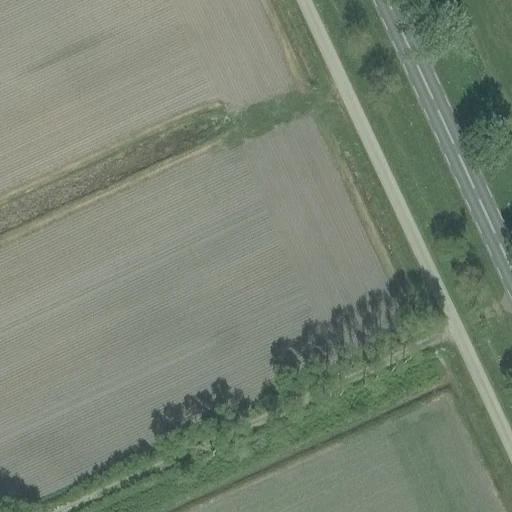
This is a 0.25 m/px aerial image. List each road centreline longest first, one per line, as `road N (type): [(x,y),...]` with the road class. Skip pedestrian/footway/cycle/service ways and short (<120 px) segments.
road 1 (unclassified): [(511,449),(302,0)]
road 2 (track): [(451,320),(40,511)]
road 3 (primary): [(511,280),(387,0)]
